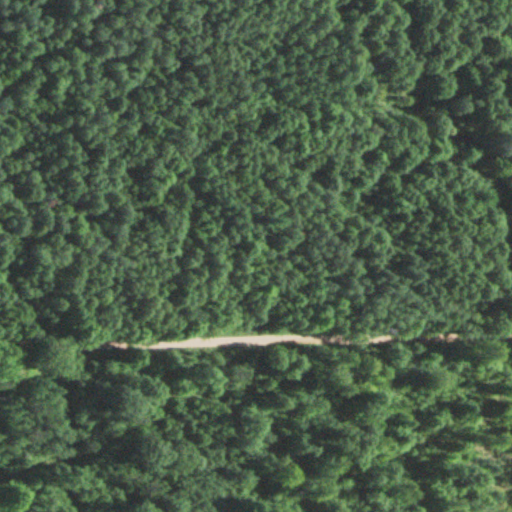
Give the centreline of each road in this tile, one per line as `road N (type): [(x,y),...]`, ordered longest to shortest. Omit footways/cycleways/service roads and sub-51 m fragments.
road 1 (track): [(0,342),(511,338)]
road 2 (track): [(57,342),(70,511)]
